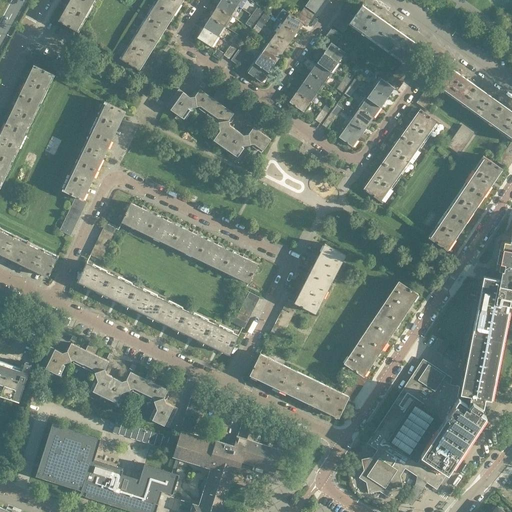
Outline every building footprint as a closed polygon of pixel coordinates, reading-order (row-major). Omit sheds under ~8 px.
[(95,3),(89,0),(69,0),(58,20),(79,32),(95,3)] [(155,0),(154,2),(174,15),(182,2),(178,0),(155,0)] [(229,0),(220,0),(217,7),(231,16),(238,5),(229,0)] [(308,0),(308,1),(319,8),(323,3),(318,0),(308,0)] [(308,1),(304,7),(315,14),(319,8),(308,1)] [(154,2),(145,17),(165,29),(174,15),(154,2)] [(349,24),(376,43),(390,24),(363,5),(355,17),(354,16),(350,22),(349,24)] [(217,7),(210,17),(225,26),(231,16),(217,7)] [(304,7),(300,13),(311,20),(315,14),(304,7)] [(261,16),(263,12),(257,8),(254,12),(261,16)] [(345,10),(341,15),(350,22),(354,16),(345,10)] [(258,20),(261,16),(254,12),(251,16),(258,20)] [(267,21),(270,17),(263,12),(261,16),(267,21)] [(290,12),(283,23),(297,33),(303,23),(304,23),(297,18),(290,12)] [(300,13),(297,18),(304,23),(303,23),(307,26),(311,20),(300,13)] [(341,15),(337,20),(347,27),(349,24),(350,22),(341,15)] [(251,16),(249,20),(255,24),(258,20),(251,16)] [(264,25),(267,21),(261,16),(258,20),(264,25)] [(145,17),(137,30),(157,42),(165,29),(145,17)] [(210,17),(204,27),(218,36),(225,26),(210,17)] [(252,28),(255,24),(249,20),(246,23),(252,28)] [(261,29),(264,25),(258,20),(255,24),(261,29)] [(337,20),(333,26),(343,33),(347,27),(337,20)] [(283,23),(276,33),(290,43),(297,33),(283,23)] [(258,33),(261,29),(255,24),(252,28),(258,33)] [(390,24),(376,43),(403,62),(406,57),(417,43),(390,24)] [(333,26),(329,32),(339,39),(343,33),(333,26)] [(218,36),(204,27),(197,37),(212,46),(218,36)] [(137,30),(128,44),(148,56),(157,42),(137,30)] [(339,39),(329,32),(325,38),(331,43),(332,42),(335,45),(339,39)] [(276,33),(269,43),(283,53),(290,43),(276,33)] [(330,44),(324,52),(339,62),(346,52),(335,45),(332,42),(331,43),(330,44)] [(283,53),(269,43),(262,52),(276,62),(283,53)] [(128,44),(119,58),(139,70),(148,56),(128,44)] [(224,55),(229,58),(236,48),(231,45),(225,52),(225,53),(224,55)] [(246,49),(241,45),(238,50),(243,53),(246,49)] [(233,58),(231,60),(236,63),(238,62),(237,62),(243,53),(238,50),(232,57),(233,58)] [(262,52),(255,63),(269,72),(276,62),(262,52)] [(324,52),(317,62),(332,72),(339,62),(324,52)] [(403,62),(403,63),(412,70),(416,64),(406,57),(403,62)] [(317,62),(311,72),(325,82),(332,72),(317,62)] [(255,63),(248,72),(262,82),(269,72),(255,63)] [(403,63),(399,68),(409,75),(412,70),(403,63)] [(34,64),(20,94),(41,104),(55,75),(34,64)] [(450,67),(436,85),(436,86),(441,89),(441,88),(463,104),(476,85),(450,67)] [(399,68),(395,73),(405,80),(409,75),(399,68)] [(311,72),(304,82),(318,92),(325,82),(311,72)] [(351,80),(354,77),(348,72),(345,76),(351,80)] [(395,73),(392,77),(402,84),(405,80),(395,73)] [(349,84),(351,80),(345,76),(342,80),(349,84)] [(357,85),(360,81),(354,77),(351,80),(357,85)] [(381,77),(374,87),(388,97),(395,88),(394,88),(395,87),(388,83),(389,82),(381,77)] [(392,77),(389,82),(388,83),(395,87),(394,88),(395,88),(398,90),(402,84),(392,77)] [(346,88),(349,84),(342,80),(339,84),(346,88)] [(431,81),(428,86),(438,93),(441,89),(436,86),(436,85),(431,81)] [(304,82),(297,91),(311,101),(318,92),(304,82)] [(343,93),(346,88),(339,84),(337,88),(343,93)] [(352,93),(355,88),(349,84),(346,88),(352,93)] [(476,85),(463,104),(490,123),(503,104),(476,85)] [(428,86),(424,91),(434,98),(438,93),(428,86)] [(374,87),(367,97),(381,107),(388,97),(374,87)] [(349,97),(352,93),(346,88),(343,93),(349,97)] [(179,89),(166,106),(177,114),(175,118),(179,120),(182,116),(184,118),(190,109),(188,108),(200,105),(199,108),(207,114),(209,112),(222,93),(218,90),(213,98),(200,89),(195,96),(190,97),(179,89)] [(311,101),(297,91),(290,101),(304,111),(311,101)] [(424,91),(420,96),(430,103),(434,98),(424,91)] [(222,93),(209,112),(207,114),(216,120),(218,118),(220,130),(217,128),(211,137),(213,139),(211,143),(215,146),(217,142),(221,145),(219,147),(222,149),(237,130),(230,125),(229,120),(234,113),(221,104),(226,96),(222,93)] [(20,94),(6,123),(27,133),(41,104),(20,94)] [(430,103),(420,96),(416,102),(426,109),(430,103)] [(367,97),(360,107),(374,117),(381,107),(367,97)] [(104,101),(97,116),(118,126),(125,111),(104,101)] [(336,104),(331,112),(336,116),(341,108),(336,104)] [(511,110),(503,104),(490,123),(511,138),(511,110)] [(325,105),(322,109),(327,113),(330,109),(325,105)] [(350,115),(353,117),(367,127),(374,117),(360,107),(357,105),(350,115)] [(322,109),(315,119),(320,123),(323,120),(327,113),(322,109)] [(421,109),(411,122),(430,135),(440,122),(421,109)] [(331,112),(322,124),(327,128),(336,116),(331,112)] [(118,126),(97,116),(90,131),(111,141),(118,126)] [(353,117),(346,126),(360,136),(367,127),(353,117)] [(411,122),(401,137),(420,150),(430,135),(411,122)] [(6,123),(0,134),(0,156),(13,162),(27,133),(6,123)] [(474,133),(462,124),(448,145),(460,154),(474,133)] [(346,126),(339,136),(353,146),(360,136),(346,126)] [(237,130),(222,149),(225,151),(227,149),(231,152),(228,156),(232,158),(235,154),(238,156),(244,147),(241,146),(248,145),(254,143),(252,146),(261,153),(271,139),(253,127),(249,134),(244,135),(237,130)] [(111,141),(90,131),(83,145),(104,155),(111,141)] [(401,137),(392,150),(410,163),(420,150),(401,137)] [(83,145),(76,160),(97,170),(104,155),(83,145)] [(392,150),(383,162),(402,175),(410,163),(392,150)] [(511,155),(505,150),(501,156),(511,162),(511,161),(511,155)] [(483,155),(473,170),(492,183),(502,168),(483,155)] [(0,156),(0,188),(13,162),(0,156)] [(511,162),(501,156),(498,161),(508,168),(511,162)] [(76,160),(69,175),(90,185),(97,170),(76,160)] [(383,162),(373,176),(392,189),(402,175),(383,162)] [(473,170),(464,182),(484,195),(492,183),(473,170)] [(62,189),(75,196),(83,199),(90,185),(69,175),(62,189)] [(373,176),(364,189),(383,202),(392,189),(373,176)] [(484,195),(464,182),(455,196),(475,209),(484,195)] [(83,199),(75,196),(73,202),(83,207),(86,201),(83,199)] [(475,209),(455,196),(446,210),(465,223),(475,209)] [(73,202),(70,207),(81,212),(83,207),(73,202)] [(142,207),(131,202),(121,221),(127,224),(128,223),(142,230),(142,231),(148,234),(157,215),(146,210),(147,208),(142,206),(142,207)] [(70,207),(67,213),(78,218),(81,212),(70,207)] [(446,210),(437,223),(457,236),(465,223),(446,210)] [(67,213),(65,219),(76,224),(78,218),(67,213)] [(157,215),(148,234),(153,236),(154,235),(167,242),(167,243),(173,246),(182,227),(173,223),(174,221),(168,218),(167,220),(157,215)] [(65,219),(62,224),(73,230),(76,224),(65,219)] [(105,222),(102,228),(113,233),(116,228),(105,222)] [(437,223),(428,236),(448,250),(457,236),(437,223)] [(73,230),(62,224),(59,230),(71,235),(73,230)] [(0,227),(0,253),(5,255),(15,234),(0,227)] [(182,227),(173,246),(178,248),(179,247),(193,254),(193,255),(198,258),(207,239),(198,235),(199,233),(195,231),(194,233),(182,227)] [(102,228),(100,233),(110,239),(113,233),(102,228)] [(495,269),(498,269),(498,270),(487,268),(485,276),(483,276),(460,394),(471,396),(469,404),(457,397),(459,386),(450,385),(451,377),(423,358),(367,443),(377,450),(372,457),(361,459),(364,470),(359,477),(366,482),(368,493),(379,491),(387,495),(391,488),(402,486),(400,475),(405,468),(416,475),(415,482),(412,488),(411,490),(408,494),(403,499),(412,505),(427,482),(437,488),(444,477),(441,475),(445,470),(448,472),(486,415),(480,411),(482,407),(483,408),(485,399),(491,400),(509,311),(502,309),(503,304),(511,305),(511,230),(510,242),(504,241),(504,242),(501,241),(499,248),(499,247),(496,262),(497,262),(495,269)] [(100,233),(97,239),(108,244),(110,239),(100,233)] [(15,234),(5,255),(19,262),(29,241),(15,234)] [(97,239),(95,244),(105,249),(108,244),(97,239)] [(207,239),(198,258),(204,261),(204,259),(218,266),(218,267),(223,270),(232,251),(223,247),(224,245),(220,243),(219,245),(207,239)] [(29,241),(19,262),(34,269),(44,248),(29,241)] [(95,244),(92,249),(103,254),(105,249),(95,244)] [(325,244),(317,258),(338,269),(346,254),(325,244)] [(44,248),(34,269),(49,277),(59,255),(44,248)] [(90,254),(90,255),(100,260),(103,254),(92,249),(90,254)] [(232,251),(223,270),(229,273),(230,272),(244,279),(243,280),(249,282),(258,264),(248,259),(249,257),(245,255),(244,257),(232,251)] [(317,258),(310,273),(331,283),(338,269),(317,258)] [(86,262),(77,281),(86,285),(85,287),(87,288),(97,269),(91,266),(92,265),(86,262)] [(97,269),(87,288),(90,289),(90,287),(102,293),(111,274),(106,271),(105,273),(97,269)] [(310,273),(302,287),(323,298),(331,283),(310,273)] [(111,274),(102,293),(111,297),(110,299),(113,300),(122,281),(116,278),(117,277),(111,274)] [(122,281),(113,300),(115,301),(116,299),(128,305),(137,286),(131,283),(130,285),(122,281)] [(399,281),(390,295),(409,308),(418,294),(399,281)] [(137,286),(128,305),(137,309),(136,311),(138,312),(147,293),(142,290),(142,289),(137,286)] [(295,301),(295,302),(299,304),(315,313),(323,298),(302,287),(295,301)] [(249,291),(246,297),(257,302),(260,297),(249,291)] [(147,293),(138,312),(140,313),(141,311),(153,317),(162,298),(156,296),(156,297),(147,293)] [(390,295),(380,309),(400,321),(409,308),(390,295)] [(246,297),(244,302),(254,308),(257,302),(246,297)] [(162,298),(153,317),(162,321),(161,323),(163,324),(172,305),(167,302),(167,301),(162,298)] [(288,298),(285,303),(296,309),(299,304),(294,302),(294,301),(288,298)] [(244,302),(241,307),(252,313),(254,308),(244,302)] [(285,303),(283,308),(294,314),(296,309),(285,303)] [(172,305),(163,324),(165,325),(166,323),(178,329),(187,310),(182,308),(181,309),(172,305)] [(241,307),(238,312),(249,318),(252,313),(241,307)] [(283,308),(280,313),(291,319),(294,314),(283,308)] [(380,309),(372,322),(391,335),(400,321),(380,309)] [(187,310),(178,329),(187,333),(186,335),(190,337),(199,318),(192,314),(193,313),(187,310)] [(238,312),(236,317),(246,323),(249,318),(238,312)] [(280,313),(278,318),(288,324),(291,319),(280,313)] [(236,317),(233,322),(244,328),(246,323),(236,317)] [(199,318),(190,337),(192,338),(193,336),(204,342),(213,323),(207,320),(206,321),(199,318)] [(278,318),(275,323),(286,329),(288,324),(278,318)] [(372,322),(362,336),(382,348),(391,335),(372,322)] [(213,323),(204,342),(214,346),(213,348),(215,349),(224,330),(217,327),(218,325),(213,323)] [(275,323),(272,328),(283,334),(286,329),(275,323)] [(272,328),(270,334),(280,339),(283,334),(272,328)] [(224,330),(215,349),(217,350),(218,349),(229,354),(238,335),(232,332),(231,333),(224,330)] [(362,336),(354,349),(373,362),(382,348),(362,336)] [(438,339),(431,348),(436,351),(442,342),(438,339)] [(50,346),(41,365),(60,375),(65,365),(62,364),(74,359),(73,362),(83,367),(94,343),(90,341),(85,350),(71,343),(67,351),(63,352),(50,346)] [(442,355),(448,347),(449,345),(443,342),(436,352),(442,355)] [(94,343),(90,352),(83,367),(92,371),(93,369),(98,381),(95,379),(90,389),(105,396),(114,377),(106,374),(105,369),(108,361),(94,354),(98,346),(94,343)] [(373,362),(354,349),(344,363),(358,372),(364,375),(373,362)] [(275,361),(260,353),(250,374),(265,382),(275,361)] [(23,367),(0,358),(0,394),(19,401),(31,364),(25,362),(23,367)] [(275,361),(265,382),(280,389),(290,368),(275,361)] [(290,368),(280,389),(294,396),(304,375),(290,368)] [(114,377),(105,396),(119,403),(124,393),(121,392),(130,389),(134,388),(132,391),(142,395),(143,393),(153,372),(149,370),(145,378),(130,371),(127,379),(122,381),(114,377)] [(153,372),(143,393),(142,395),(151,400),(153,397),(157,409),(154,407),(149,418),(169,427),(178,408),(166,402),(164,397),(168,390),(153,383),(157,374),(153,372)] [(358,372),(355,377),(365,383),(368,378),(364,375),(358,372)] [(304,375),(294,396),(310,403),(320,382),(304,375)] [(355,377),(352,382),(362,388),(365,383),(355,377)] [(320,382),(310,403),(324,410),(334,389),(320,382)] [(352,382),(348,386),(358,393),(362,388),(352,382)] [(348,386),(345,391),(355,397),(358,393),(348,386)] [(334,389),(324,410),(338,417),(347,400),(349,395),(344,393),(343,394),(334,389)] [(345,391),(344,393),(349,395),(347,400),(352,403),(355,397),(345,391)] [(233,471),(237,458),(241,460),(275,470),(278,459),(299,446),(294,438),(277,449),(255,442),(258,429),(242,424),(238,437),(237,437),(234,447),(216,441),(216,442),(190,434),(192,427),(196,425),(196,424),(202,404),(203,402),(190,396),(186,411),(180,431),(180,432),(181,432),(179,438),(174,455),(176,456),(171,472),(168,471),(163,469),(144,464),(139,479),(122,473),(123,469),(94,460),(100,439),(52,423),(39,464),(39,465),(38,467),(36,476),(75,488),(81,490),(80,494),(85,495),(85,496),(89,497),(135,511),(155,511),(158,504),(158,503),(161,494),(162,491),(168,493),(173,494),(173,493),(174,488),(179,475),(175,473),(180,457),(206,465),(207,462),(213,464),(205,488),(202,500),(201,503),(200,507),(193,505),(182,502),(180,508),(191,511),(190,511),(219,511),(223,502),(227,488),(229,483),(233,471)] [(174,441),(154,435),(115,422),(111,434),(150,446),(170,452),(174,441)]
